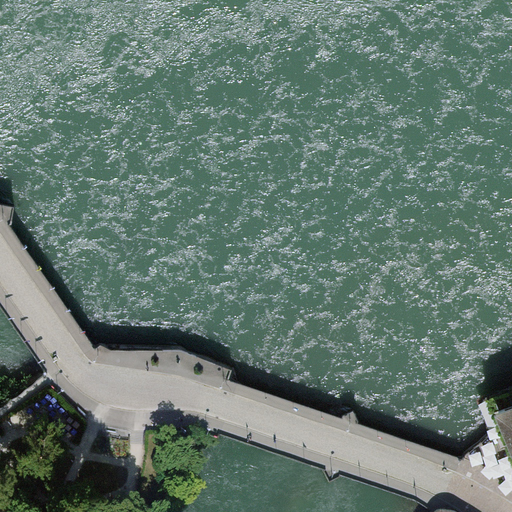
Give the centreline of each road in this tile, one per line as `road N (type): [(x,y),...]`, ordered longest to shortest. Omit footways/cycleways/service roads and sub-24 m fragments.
road 1 (residential): [(492,511),(444,483),(197,396),(106,384),(69,356)]
road 2 (unclassified): [(69,356),(0,257)]
